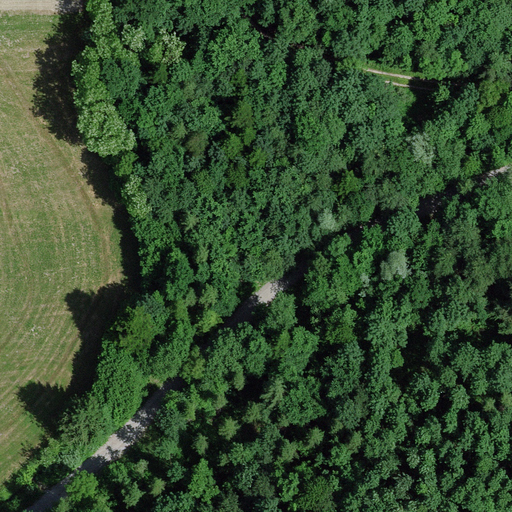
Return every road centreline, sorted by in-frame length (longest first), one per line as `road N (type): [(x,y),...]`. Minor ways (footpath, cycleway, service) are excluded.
road 1 (track): [(511,179),(385,229),(290,278),(43,511)]
road 2 (track): [(511,89),(450,87),(339,66),(264,29),(239,0)]
